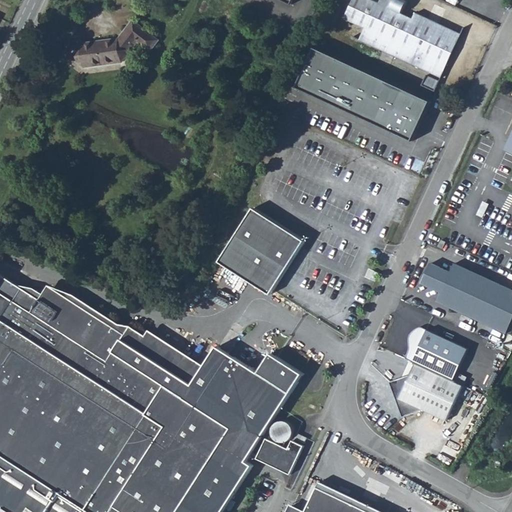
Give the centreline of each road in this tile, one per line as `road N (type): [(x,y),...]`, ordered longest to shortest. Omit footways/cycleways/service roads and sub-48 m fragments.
road 1 (residential): [(493,511),(365,439),(342,414),(355,363),(511,28)]
road 2 (unknown): [(372,247),(282,201),(260,210),(242,246),(253,266),(329,315),(339,314),(356,285)]
